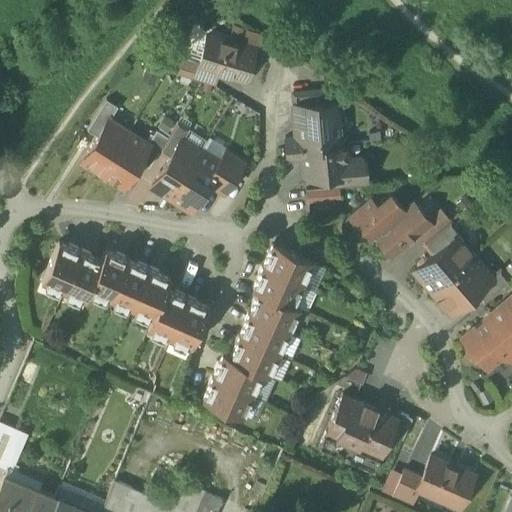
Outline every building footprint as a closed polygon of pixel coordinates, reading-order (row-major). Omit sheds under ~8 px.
[(217,71),(244,80),(253,49),(207,35),(198,65),(198,66),(217,71)] [(203,81),(213,84),(217,71),(198,66),(198,65),(183,60),(179,74),(189,77),(203,81)] [(292,92),(293,104),(325,101),(324,89),(292,92)] [(86,129),(96,136),(107,119),(108,119),(117,106),(105,99),(86,129)] [(284,137),(285,149),(342,144),(340,125),(338,100),(325,101),(293,104),(293,106),(297,106),(297,113),(294,117),(295,123),(299,126),(299,136),(284,137)] [(81,161),(101,173),(128,131),(108,119),(107,119),(96,136),(81,161)] [(177,121),(167,137),(155,130),(147,143),(148,144),(137,161),(147,167),(157,152),(167,158),(179,140),(180,141),(188,128),(177,121)] [(147,143),(128,131),(101,173),(121,186),(137,161),(148,144),(147,143)] [(150,186),(170,198),(198,152),(180,141),(179,140),(167,158),(150,186)] [(345,144),(342,144),(285,149),(286,156),(289,159),(302,158),(303,174),(307,177),(330,175),(365,172),(364,160),(359,156),(346,157),(345,144)] [(200,150),(198,152),(170,198),(189,210),(202,190),(206,183),(219,163),(218,162),(200,150)] [(213,187),(223,194),(243,163),(225,152),(218,162),(219,163),(206,183),(213,187)] [(330,175),(331,187),(338,186),(366,184),(365,172),(330,175)] [(206,183),(202,190),(209,194),(213,187),(206,183)] [(339,200),(338,186),(331,187),(305,190),(306,203),(339,200)] [(369,240),(373,237),(404,210),(390,193),(376,205),(370,197),(346,218),(354,228),(357,226),(369,240)] [(414,202),(404,210),(373,237),(375,239),(374,245),(380,245),(390,256),(415,235),(431,221),(430,220),(414,202)] [(415,235),(422,244),(450,221),(441,211),(430,220),(431,221),(415,235)] [(460,233),(450,221),(422,244),(431,255),(455,235),(456,236),(460,233)] [(413,271),(431,292),(473,256),(456,236),(455,235),(431,255),(413,271)] [(40,280),(62,290),(80,250),(68,244),(58,240),(56,243),(40,280)] [(312,260),(330,268),(335,258),(317,246),(303,240),(297,253),(312,259),(312,260)] [(268,250),(262,265),(302,282),(312,260),(312,259),(297,253),(275,243),(272,242),(268,250)] [(89,290),(109,298),(127,258),(114,253),(105,249),(103,252),(100,259),(89,290)] [(84,300),(89,290),(100,259),(92,255),(80,250),(62,290),(84,300)] [(491,276),(473,256),(431,292),(449,314),(473,293),(492,277),(491,276)] [(109,298),(130,308),(148,267),(136,262),(127,258),(109,298)] [(255,288),(258,290),(292,305),(302,282),(262,265),(255,279),(252,287),(255,288)] [(130,308),(152,317),(165,287),(168,281),(170,277),(160,273),(148,267),(130,308)] [(473,293),(482,304),(510,280),(499,268),(491,276),(492,277),(473,293)] [(146,327),(168,337),(186,296),(174,291),(165,287),(152,317),(151,317),(146,327)] [(255,298),(248,312),(289,330),(299,307),(292,305),(258,290),(255,298)] [(461,339),(486,369),(499,357),(509,361),(510,362),(511,359),(511,294),(509,298),(461,339)] [(198,302),(186,296),(168,337),(190,346),(206,309),(208,306),(198,302)] [(242,327),(239,335),(279,352),(289,330),(248,312),(242,327)] [(232,349),(229,357),(262,372),(269,375),(279,352),(239,335),(232,349)] [(218,362),(212,376),(252,394),(262,372),(229,357),(225,356),(222,354),(218,362)] [(242,417),(252,394),(212,376),(206,391),(202,399),(205,401),(242,417)] [(318,448),(373,473),(390,435),(397,418),(396,418),(342,394),(334,413),(326,416),(329,423),(318,448)] [(390,435),(402,441),(412,419),(398,413),(396,418),(397,418),(390,435)] [(0,439),(15,446),(21,432),(0,422),(0,439)] [(0,468),(4,470),(5,470),(6,466),(15,446),(0,439),(0,468)] [(417,490),(458,508),(459,504),(463,506),(468,501),(468,494),(465,492),(472,475),(430,457),(421,478),(416,490),(417,490)] [(4,470),(2,474),(37,490),(40,481),(6,466),(5,470),(4,470)] [(379,491),(391,496),(401,474),(390,469),(379,491)] [(391,496),(410,504),(417,490),(416,490),(421,478),(402,470),(401,474),(391,496)] [(47,511),(54,497),(37,490),(2,474),(0,479),(0,511),(47,511)] [(165,511),(169,504),(113,479),(104,500),(99,511),(165,511)] [(181,479),(169,504),(190,511),(191,511),(202,489),(181,479)] [(99,511),(104,500),(60,482),(54,497),(88,511),(99,511)] [(191,511),(215,511),(222,498),(202,489),(191,511)] [(88,511),(54,497),(47,511),(88,511)]
